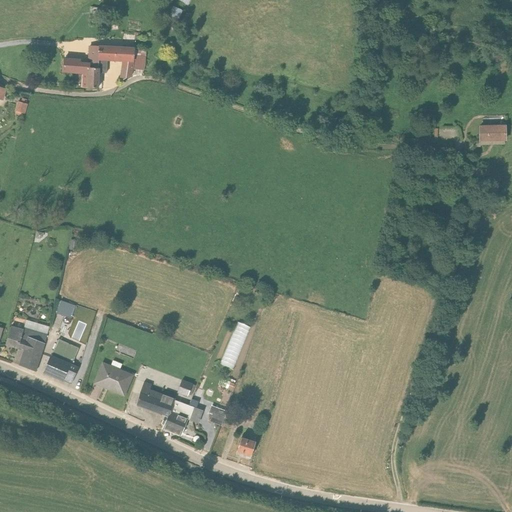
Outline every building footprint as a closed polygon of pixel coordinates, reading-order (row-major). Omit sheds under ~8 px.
[(105,6),(104,14),(114,16),(115,8),(105,6)] [(174,6),(171,14),(181,18),(184,10),(174,6)] [(90,8),(90,21),(92,21),(100,21),(100,8),(90,8)] [(188,10),(182,22),(189,25),(195,13),(188,10)] [(168,17),(164,25),(173,29),(177,21),(168,17)] [(89,64),(89,68),(98,69),(98,73),(106,74),(107,61),(123,61),(120,82),(130,75),(131,69),(135,48),(134,48),(98,46),(98,47),(91,47),(88,47),(87,64),(89,64)] [(135,48),(131,69),(143,70),(145,49),(135,48)] [(89,64),(87,64),(80,64),(80,60),(62,59),(61,74),(83,75),(83,74),(88,74),(89,68),(89,64)] [(83,74),(83,75),(82,88),(87,88),(97,89),(98,73),(98,69),(89,68),(88,74),(83,74)] [(18,102),(15,112),(24,114),(26,104),(25,104),(26,101),(22,100),(21,103),(18,102)] [(479,141),(504,141),(503,126),(479,126),(479,141)] [(405,179),(401,180),(402,186),(408,185),(408,184),(422,181),(422,178),(429,177),(428,167),(421,168),(421,167),(403,170),(405,179)] [(439,167),(432,168),(434,177),(441,175),(439,167)] [(393,212),(387,234),(394,237),(400,238),(403,237),(405,230),(407,225),(399,222),(400,217),(400,216),(400,214),(393,212)] [(70,239),(68,249),(74,251),(76,241),(70,239)] [(60,301),(55,314),(70,319),(75,306),(60,301)] [(28,338),(44,344),(49,327),(25,320),(23,330),(11,326),(5,345),(23,351),(28,338)] [(237,323),(219,365),(232,371),(250,329),(237,323)] [(28,338),(23,351),(18,366),(35,372),(44,344),(28,338)] [(64,375),(72,379),(77,367),(71,364),(78,349),(58,340),(43,373),(62,381),(62,380),(64,375)] [(109,387),(108,390),(123,396),(132,375),(119,370),(121,365),(112,361),(110,366),(102,362),(95,381),(109,387)] [(64,375),(62,380),(70,384),(72,379),(64,375)] [(220,379),(218,385),(232,390),(234,384),(220,379)] [(181,380),(176,395),(187,399),(188,395),(191,396),(194,386),(192,385),(192,384),(181,380)] [(109,387),(95,381),(93,384),(102,387),(107,389),(108,390),(109,387)] [(168,416),(174,400),(174,399),(149,390),(151,385),(144,382),(136,405),(168,416)] [(174,400),(168,416),(167,418),(164,417),(162,422),(165,423),(162,429),(180,436),(186,420),(194,423),(199,410),(174,400)] [(223,421),(226,412),(211,406),(208,413),(212,415),(209,422),(221,426),(223,421)] [(226,412),(223,421),(231,424),(233,416),(235,409),(228,407),(226,412)] [(241,438),(236,453),(241,454),(241,456),(249,459),(254,442),(241,438)]
